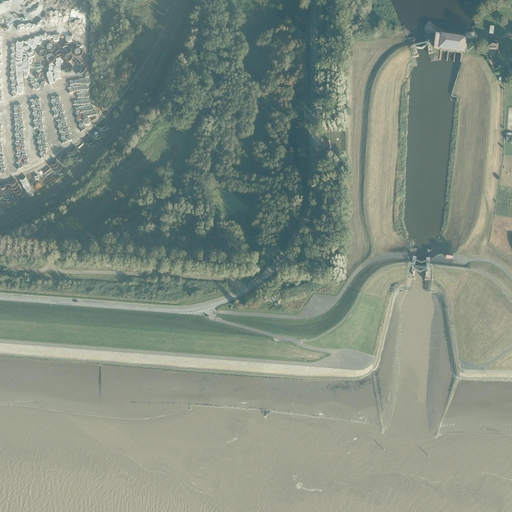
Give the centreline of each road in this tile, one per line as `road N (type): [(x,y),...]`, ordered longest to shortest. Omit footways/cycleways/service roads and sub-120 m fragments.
road 1 (tertiary): [(314,0),(312,189),(298,233),(272,269),(239,293),(191,309),(0,297)]
road 2 (track): [(354,358),(310,366),(0,342)]
